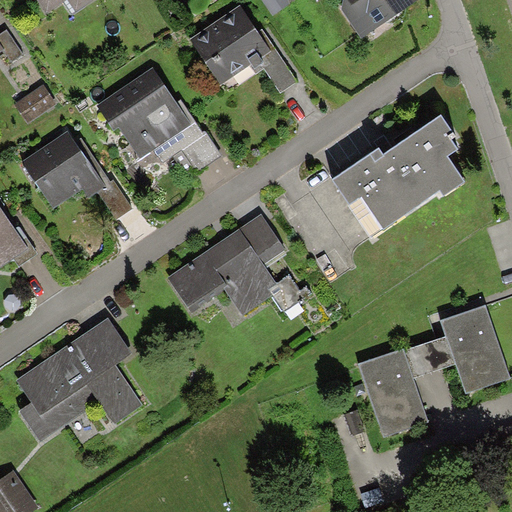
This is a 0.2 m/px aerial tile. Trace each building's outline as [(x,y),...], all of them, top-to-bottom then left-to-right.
[(37,0),(48,14),(68,1),(75,12),(93,0),(37,0)] [(262,0),(273,15),(289,3),(286,0),(262,0)] [(418,0),(345,0),(342,10),(362,39),(418,0)] [(240,7),(191,39),(222,84),(250,66),(256,75),(265,69),(260,61),(271,54),(266,46),(240,7)] [(0,54),(2,53),(10,64),(24,54),(7,29),(0,33),(0,54)] [(265,69),(281,93),(297,82),(271,42),(266,46),(271,54),(260,61),(265,69)] [(151,69),(97,107),(115,134),(120,130),(142,160),(162,164),(173,157),(186,177),(194,172),(196,175),(223,157),(207,132),(203,132),(181,102),(177,105),(151,69)] [(55,106),(43,88),(14,106),(25,124),(55,106)] [(378,148),(331,181),(370,237),(436,191),(441,199),(465,183),(447,158),(458,150),(452,141),(454,139),(438,116),(382,155),(378,148)] [(78,148),(68,133),(22,165),(55,211),(83,192),(89,200),(100,193),(105,189),(93,172),(78,148)] [(105,189),(100,193),(115,217),(130,207),(114,183),(111,185),(100,168),(93,172),(105,189)] [(0,269),(13,261),(18,269),(40,254),(20,225),(14,229),(0,208),(0,269)] [(224,293),(241,319),(274,297),(282,309),(301,297),(287,278),(277,285),(263,265),(286,250),(262,215),(167,279),(191,315),(224,293)] [(510,381),(485,307),(442,321),(447,336),(360,365),(385,440),(428,425),(413,380),(456,365),(466,396),(510,381)] [(106,319),(18,378),(35,405),(21,414),(39,441),(98,401),(115,426),(141,408),(113,367),(131,355),(106,319)] [(511,425),(503,429),(507,443),(511,441),(511,425)] [(0,485),(0,511),(35,511),(42,507),(18,473),(0,485)] [(379,490),(361,496),(365,508),(383,502),(379,490)]
